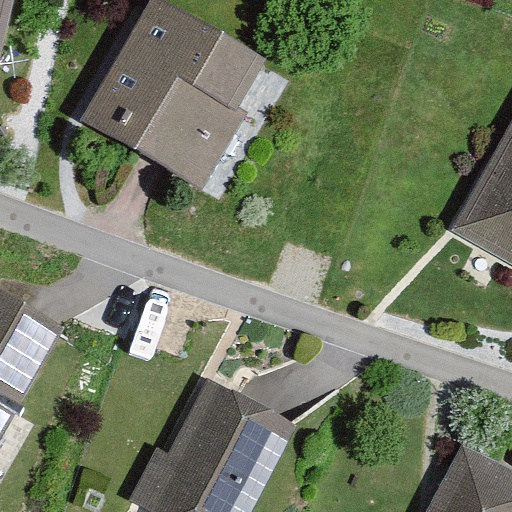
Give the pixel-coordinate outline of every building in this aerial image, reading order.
[(229,135),(259,81),(148,18),(77,144),(199,212),(239,141),(229,135)] [(511,128),(446,248),(511,286),(511,128)] [(0,455),(63,346),(0,310),(0,455)] [(152,465),(128,511),(262,511),(294,449),(200,403),(166,471),(152,465)] [(511,511),(511,492),(458,467),(435,511),(511,511)]
